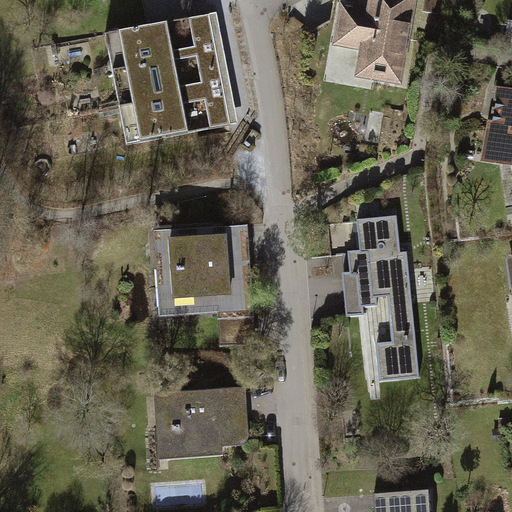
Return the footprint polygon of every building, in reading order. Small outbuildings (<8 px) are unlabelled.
[(419,0),(367,0),(366,10),(341,5),(332,53),(358,58),(353,85),(402,94),(419,0)] [(217,16),(97,38),(118,149),(237,127),(217,16)] [(511,87),(496,85),(482,161),(508,162),(511,192),(511,87)] [(401,213),(355,216),(357,248),(345,249),(347,271),(341,271),(344,315),(360,314),(359,305),(372,304),(371,294),(390,293),(393,341),(374,343),(377,382),(417,380),(409,253),(403,254),(401,213)] [(249,222),(151,229),(158,319),(219,313),(222,356),(257,352),(249,222)] [(242,391),(146,400),(152,466),(248,458),(242,391)] [(429,511),(428,490),(371,494),(372,511),(429,511)]
